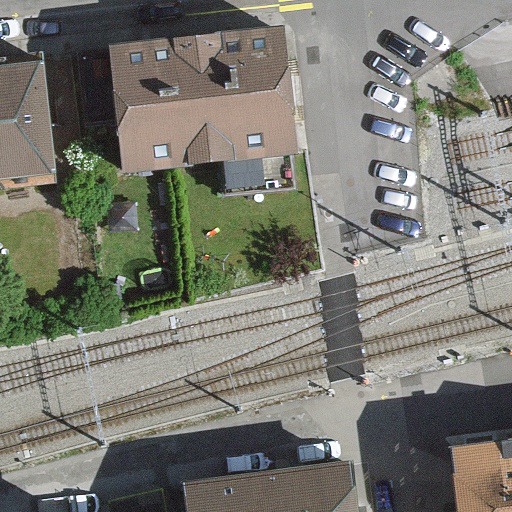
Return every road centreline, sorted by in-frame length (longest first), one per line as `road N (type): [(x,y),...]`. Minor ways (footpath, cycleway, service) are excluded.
road 1 (residential): [(0,496),(398,407)]
road 2 (residential): [(319,0),(338,260)]
